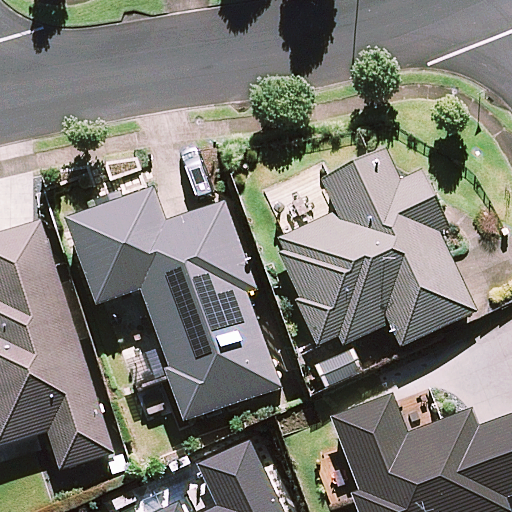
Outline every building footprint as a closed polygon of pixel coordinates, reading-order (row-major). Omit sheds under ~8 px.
[(334,338),(338,347),(385,326),(395,349),(472,314),(435,232),(443,229),(418,174),(397,184),(383,153),(320,182),(335,215),(270,245),(316,347),(334,338)] [(161,226),(148,190),(60,223),(91,307),(136,291),(150,327),(117,340),(135,390),(163,379),(180,424),(278,387),(243,293),(253,289),(220,203),(161,226)] [(110,453),(36,224),(0,235),(0,446),(44,433),(56,470),(110,453)] [(329,419),(353,479),(343,483),(351,503),(355,511),(506,511),(507,511),(502,499),(511,495),(511,414),(470,431),(462,412),(406,434),(390,394),(329,419)] [(280,511),(248,443),(195,468),(215,511),(176,511),(174,506),(161,511),(280,511)]
